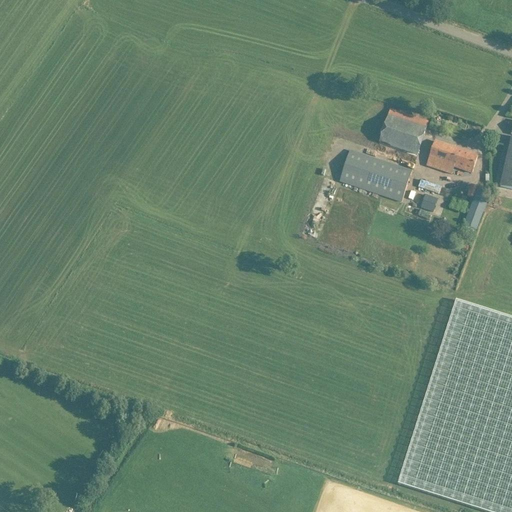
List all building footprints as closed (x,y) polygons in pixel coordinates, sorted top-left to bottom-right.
[(390,109),(388,115),(376,151),(415,164),(429,122),(390,109)] [(511,136),(501,187),(510,189),(511,189),(511,136)] [(472,173),(474,166),(478,157),(435,142),(426,166),(452,175),(455,167),(472,173)] [(350,151),(340,182),(402,203),(412,172),(350,151)] [(439,196),(442,188),(421,180),(418,188),(439,196)] [(479,187),(471,185),(468,198),(475,200),(464,226),(477,231),(492,193),(479,188),(477,193),(479,187)] [(422,208),(434,212),(438,200),(427,196),(422,208)] [(511,511),(511,319),(456,302),(398,485),(406,488),(485,511),(511,511)]
